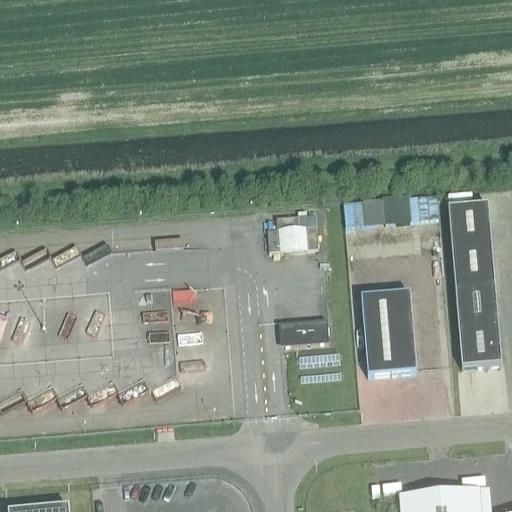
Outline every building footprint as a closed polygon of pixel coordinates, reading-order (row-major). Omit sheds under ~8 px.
[(422,217),(439,216),(438,198),(413,199),(414,208),(422,207),(422,217)] [(407,201),(391,202),(394,228),(409,226),(407,201)] [(460,373),(500,370),(486,209),(447,212),(460,373)] [(315,219),(275,222),(276,234),(266,235),(268,257),(280,256),(278,234),(304,232),(305,254),(317,253),(315,219)] [(409,298),(360,302),(366,381),(415,377),(409,298)] [(328,348),(326,325),(282,328),(284,351),(328,348)] [(478,511),(477,494),(397,501),(398,511),(478,511)]
